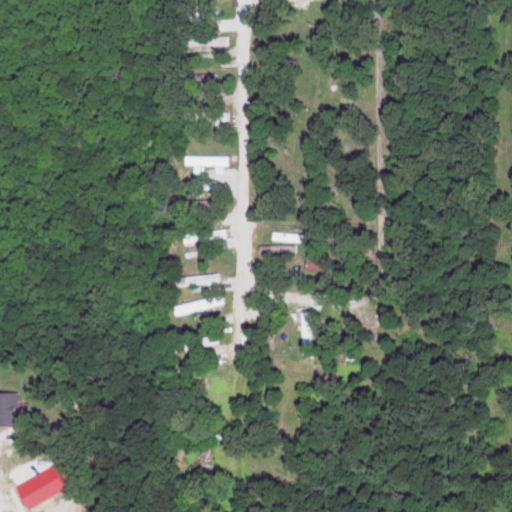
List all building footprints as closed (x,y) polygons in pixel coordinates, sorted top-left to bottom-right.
[(185,20),(223,18),(223,9),(185,11),(185,20)] [(233,35),(197,34),(197,43),(233,43),(233,35)] [(188,120),(221,119),(221,122),(233,122),(233,110),(187,111),(188,120)] [(190,164),(234,164),(234,155),(190,154),(190,164)] [(187,232),(188,241),(232,237),(231,227),(187,232)] [(332,256),(310,254),(309,269),(331,270),(332,256)] [(213,288),(224,287),(221,271),(184,276),(185,285),(212,281),(213,288)] [(229,303),(227,293),(176,305),(178,314),(229,303)] [(322,331),(322,312),(305,312),(307,353),(317,353),(316,331),(322,331)] [(223,343),(222,334),(184,339),(186,348),(223,343)] [(0,424),(24,424),(23,390),(0,390),(0,424)] [(79,486),(69,462),(23,481),(33,505),(79,486)]
